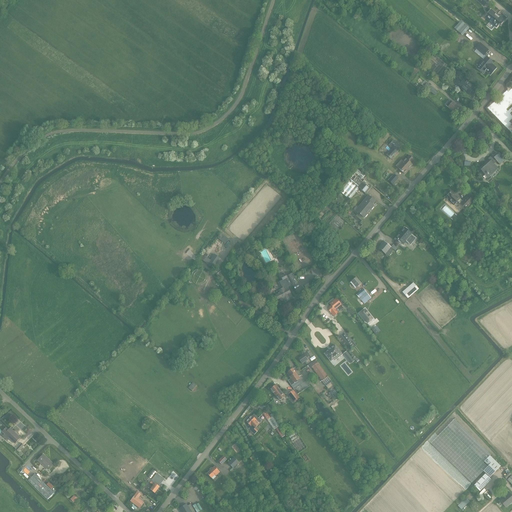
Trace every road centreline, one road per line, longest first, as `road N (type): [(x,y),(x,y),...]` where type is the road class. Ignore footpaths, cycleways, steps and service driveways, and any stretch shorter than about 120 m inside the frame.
road 1 (unclassified): [(159,511),(316,297),(511,67)]
road 2 (unclassified): [(129,511),(0,391)]
